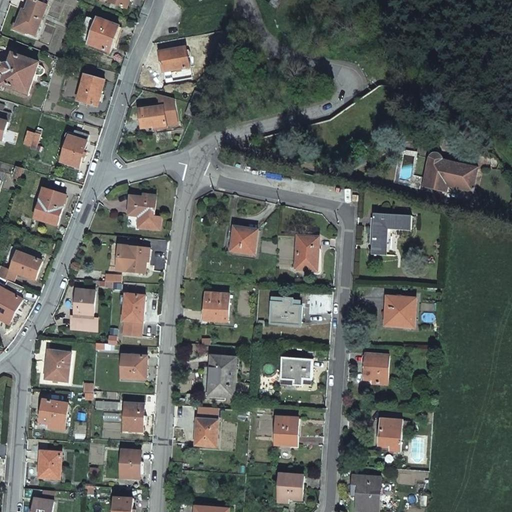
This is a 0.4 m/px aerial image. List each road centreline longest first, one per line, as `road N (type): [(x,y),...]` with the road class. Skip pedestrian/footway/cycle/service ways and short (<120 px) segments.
road 1 (residential): [(326,511),(348,217),(339,206),(217,181),(195,168)]
road 2 (residential): [(158,511),(178,260),(195,168)]
road 3 (residential): [(195,168),(217,140),(326,111),(357,86),(346,72),(276,47),(254,27),(244,0)]
road 4 (residential): [(99,179),(17,355)]
road 5 (residential): [(160,0),(99,179)]
road 6 (residential): [(17,355),(12,511)]
